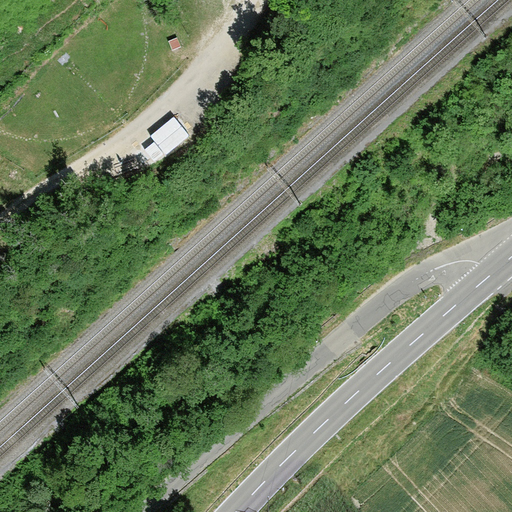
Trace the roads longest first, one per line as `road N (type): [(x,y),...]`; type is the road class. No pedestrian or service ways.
road 1 (tertiary): [(490,272),(464,260),(403,289),(142,511)]
road 2 (track): [(0,223),(125,143),(228,45),(258,0)]
road 3 (primary): [(242,511),(490,272)]
